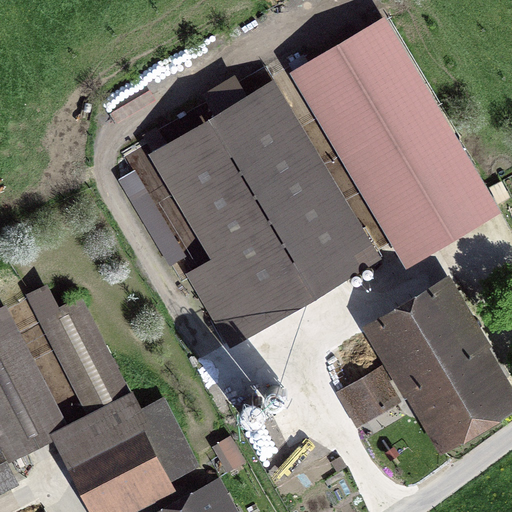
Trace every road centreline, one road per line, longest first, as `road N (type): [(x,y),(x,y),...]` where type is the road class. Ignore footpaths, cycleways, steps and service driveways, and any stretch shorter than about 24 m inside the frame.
road 1 (track): [(283,511),(209,384),(213,355)]
road 2 (unclassified): [(511,436),(409,511)]
